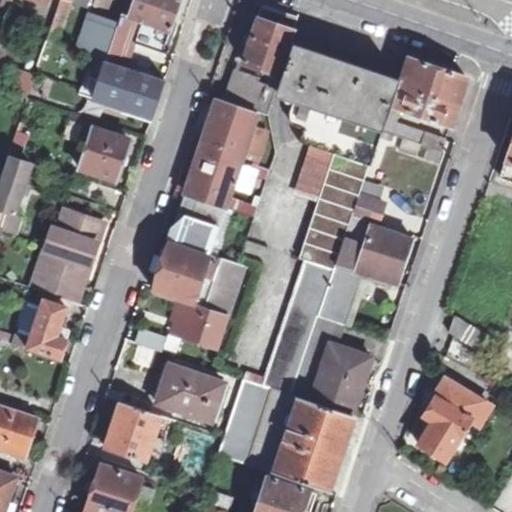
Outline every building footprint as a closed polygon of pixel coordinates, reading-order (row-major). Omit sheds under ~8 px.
[(60,0),(58,7),(70,11),(73,1),(87,5),(88,0),(60,0)] [(179,0),(135,0),(130,15),(123,13),(118,27),(107,58),(129,66),(143,19),(151,22),(142,48),(162,55),(179,0)] [(62,34),(70,11),(58,7),(50,30),(62,34)] [(270,10),(261,7),(243,60),(272,70),(268,83),(263,80),(253,111),(258,113),(268,116),(276,91),(283,72),(279,71),(289,42),(296,19),(289,16),(270,10)] [(107,58),(118,27),(81,15),(70,46),(92,53),(107,58)] [(370,169),(383,132),(383,131),(387,121),(392,107),(401,81),(374,71),(316,50),(301,45),(293,42),(283,72),(276,91),(283,93),(296,98),(290,114),(290,117),(290,121),(292,124),(294,127),(297,130),(300,131),(304,132),(306,132),(302,145),(311,148),(335,156),(370,169)] [(94,96),(154,117),(167,79),(129,66),(107,58),(101,77),(94,96)] [(449,126),(466,79),(450,73),(423,64),(408,58),(405,70),(401,81),(392,107),(401,110),(449,126)] [(234,68),(223,100),(246,109),(257,76),(234,68)] [(35,74),(21,69),(13,93),(28,98),(35,74)] [(94,96),(101,77),(87,72),(81,91),(94,96)] [(223,100),(217,98),(201,146),(242,161),(258,113),(253,111),(246,109),(223,100)] [(387,121),(396,124),(401,110),(392,107),(387,121)] [(383,131),(383,132),(441,152),(444,141),(396,124),(387,121),(383,131)] [(130,139),(90,128),(79,164),(120,176),(130,139)] [(511,144),(500,177),(511,181),(511,144)] [(242,161),(201,146),(186,192),(226,207),(242,161)] [(335,156),(311,148),(296,195),(319,203),(335,156)] [(32,165),(8,156),(0,180),(0,206),(8,209),(16,212),(32,165)] [(365,185),(370,169),(335,156),(319,203),(301,260),(305,261),(334,271),(353,219),(353,217),(360,197),(365,185)] [(384,190),(365,185),(360,197),(380,204),(384,190)] [(226,207),(186,192),(170,242),(210,255),(226,207)] [(380,204),(360,197),(353,217),(379,226),(386,206),(380,204)] [(8,209),(0,206),(0,229),(1,230),(8,209)] [(103,222),(61,209),(45,261),(56,264),(48,289),(79,299),(103,222)] [(343,326),(362,272),(397,282),(412,238),(353,219),(334,271),(318,318),(343,326)] [(209,258),(168,244),(153,291),(181,300),(202,308),(219,258),(210,255),(209,258)] [(216,346),(243,266),(219,258),(202,308),(181,300),(174,318),(186,322),(182,335),(192,339),(216,346)] [(264,389),(290,397),(318,318),(334,271),(305,261),(264,389)] [(45,298),(32,336),(19,332),(16,340),(62,356),(72,329),(61,325),(67,305),(45,298)] [(451,313),(445,331),(473,347),(482,332),(451,313)] [(186,322),(174,318),(170,330),(182,335),(186,322)] [(141,328),(136,344),(162,353),(168,338),(141,328)] [(370,360),(326,345),(307,402),(351,416),(370,360)] [(222,382),(170,367),(160,400),(212,415),(222,382)] [(470,419),(473,421),(485,403),(447,379),(424,416),(432,420),(428,427),(419,443),(445,460),(470,419)] [(264,389),(244,382),(236,402),(231,419),(220,457),(327,490),(351,416),(307,402),(290,397),(264,389)] [(231,419),(236,402),(225,398),(218,415),(231,419)] [(490,406),(485,403),(473,421),(479,424),(490,406)] [(38,416),(0,404),(0,441),(28,450),(38,416)] [(161,418),(119,405),(106,447),(147,460),(161,418)] [(432,420),(424,416),(420,422),(428,427),(432,420)] [(129,511),(140,481),(100,467),(86,507),(102,511),(129,511)] [(17,479),(0,473),(0,508),(7,510),(17,479)] [(302,511),(308,495),(268,482),(258,511),(302,511)] [(233,511),(237,502),(214,494),(207,511),(233,511)]
